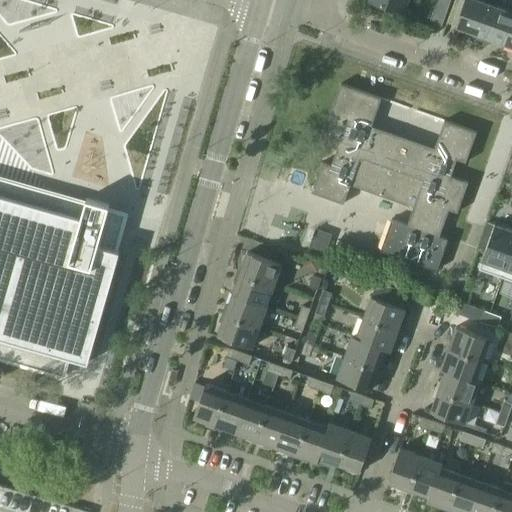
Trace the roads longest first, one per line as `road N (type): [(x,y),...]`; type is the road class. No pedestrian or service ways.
road 1 (residential): [(136,455),(263,2)]
road 2 (residential): [(359,511),(433,311)]
road 3 (residential): [(511,91),(322,21)]
road 4 (residential): [(136,455),(292,511)]
road 5 (residential): [(136,455),(0,409)]
